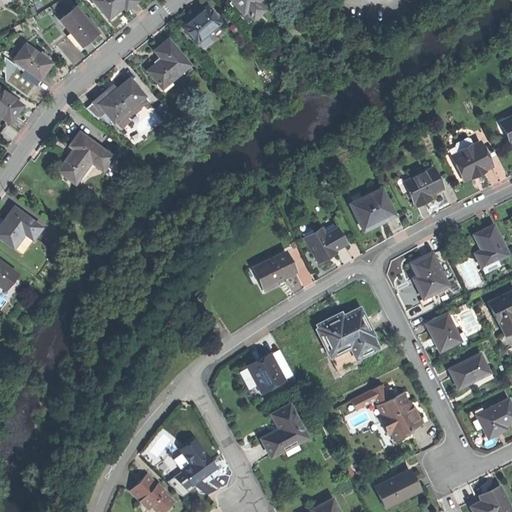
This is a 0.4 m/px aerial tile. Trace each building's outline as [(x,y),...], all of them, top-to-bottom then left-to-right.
[(93,0),(108,17),(119,9),(126,3),(129,6),(136,0),(93,0)] [(232,0),(243,13),(246,10),(253,19),(264,10),(257,1),(257,0),(232,0)] [(182,26),(196,42),(220,22),(207,6),(195,16),(182,26)] [(61,19),(83,45),(90,39),(97,32),(76,7),(61,19)] [(147,70),(158,84),(166,77),(169,81),(178,74),(176,71),(186,62),(167,39),(159,45),(154,50),(161,59),(147,70)] [(26,68),(40,79),(45,71),(52,62),(25,43),(13,59),(26,68)] [(36,84),(40,79),(26,68),(22,73),(36,84)] [(105,91),(95,99),(105,112),(111,119),(120,111),(123,115),(142,98),(145,96),(129,77),(116,88),(108,95),(105,91)] [(0,114),(10,122),(16,114),(23,104),(0,86),(0,114)] [(146,103),(142,98),(123,115),(124,116),(116,124),(120,129),(131,120),(129,117),(146,103)] [(98,118),(105,112),(95,99),(87,106),(98,118)] [(124,116),(123,115),(120,111),(111,119),(116,124),(124,116)] [(511,143),(511,116),(510,118),(509,115),(496,121),(504,137),(507,136),(510,143),(511,143)] [(57,169),(74,182),(90,161),(102,169),(112,156),(79,131),(69,145),(73,147),(68,154),(57,169)] [(456,147),(459,151),(472,145),(470,140),(467,140),(458,144),(456,147)] [(452,157),(464,181),(472,177),(473,179),(479,176),(485,173),(484,171),(492,167),(481,143),(473,146),(472,145),(459,151),(460,153),(452,157)] [(416,202),(418,206),(425,202),(432,199),(430,195),(443,189),(433,169),(405,183),(415,203),(416,202)] [(351,204),(365,231),(379,224),(395,216),(381,189),(351,204)] [(2,220),(0,223),(0,236),(13,246),(24,232),(31,238),(40,226),(13,206),(2,220)] [(482,230),(473,235),(480,250),(474,253),(481,267),(496,260),(508,254),(494,225),(482,230)] [(302,233),(318,262),(328,257),(336,253),(335,251),(344,245),(335,228),(330,231),(328,228),(323,231),(322,229),(315,233),(312,228),(302,233)] [(252,268),(264,293),(279,286),(278,283),(281,281),(287,279),(286,276),(296,271),(286,252),(252,268)] [(418,289),(423,299),(448,286),(432,253),(410,264),(416,277),(413,279),(418,289)] [(499,265),(496,260),(481,267),(483,272),(499,265)] [(0,278),(2,276),(8,281),(15,273),(0,261),(0,278)] [(0,284),(4,287),(8,281),(2,276),(0,278),(0,284)] [(499,322),(505,335),(511,331),(511,291),(488,303),(497,322),(499,322)] [(327,349),(336,369),(378,349),(371,334),(373,334),(359,306),(347,311),(341,314),(339,311),(335,313),(334,310),(328,313),(331,319),(318,325),(319,328),(317,329),(325,344),(319,347),(322,351),(327,349)] [(433,338),(439,351),(460,341),(446,314),(426,324),(433,338)] [(211,323),(213,328),(220,324),(217,319),(211,323)] [(258,360),(247,366),(262,392),(284,379),(270,354),(258,360)] [(454,380),(458,388),(489,372),(480,354),(448,369),(454,380)] [(390,433),(394,440),(411,432),(410,429),(421,424),(416,414),(413,406),(411,407),(409,402),(407,403),(402,392),(377,404),(382,414),(390,433)] [(476,415),(488,438),(498,433),(506,429),(504,426),(511,421),(511,407),(508,399),(476,415)] [(267,448),(272,456),(308,437),(291,404),(272,414),(277,423),(273,425),(276,431),(262,438),(267,448)] [(386,434),(390,433),(382,414),(378,416),(386,434)] [(195,438),(180,448),(190,463),(182,469),(192,484),(215,467),(205,454),(195,438)] [(374,487),(385,507),(419,490),(413,480),(408,470),(374,487)] [(137,483),(130,490),(147,508),(150,505),(156,511),(162,511),(173,502),(146,474),(137,483)] [(470,506),(472,511),(505,511),(511,509),(499,486),(487,491),(478,496),(481,501),(470,506)] [(339,511),(332,498),(315,507),(314,506),(305,511),(339,511)]
